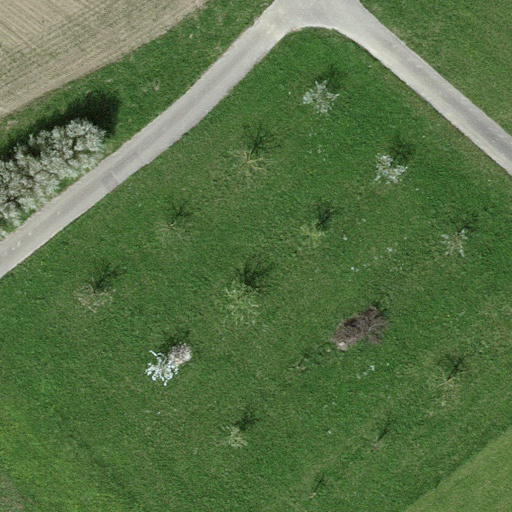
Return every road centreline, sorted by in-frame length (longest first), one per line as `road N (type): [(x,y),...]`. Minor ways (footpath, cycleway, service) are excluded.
road 1 (track): [(0,261),(301,0)]
road 2 (track): [(511,159),(334,0)]
